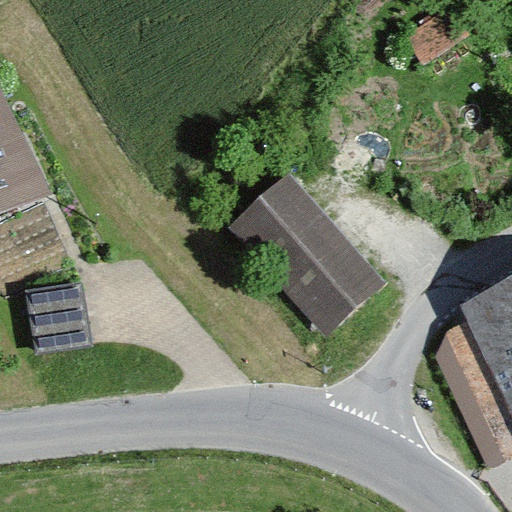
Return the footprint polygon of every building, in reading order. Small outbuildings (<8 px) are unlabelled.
[(407,42),(423,66),(465,38),(450,14),(407,42)] [(0,123),(0,202),(31,188),(0,123)] [(323,324),(369,283),(288,191),(242,233),(323,324)] [(511,308),(454,336),(511,457),(511,456),(511,308)] [(89,344),(85,321),(33,329),(37,353),(89,344)]
